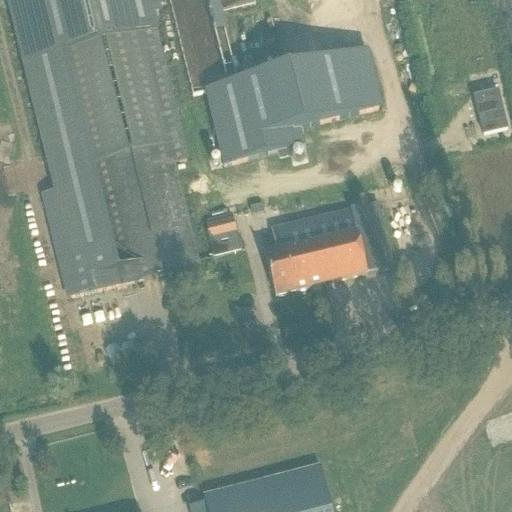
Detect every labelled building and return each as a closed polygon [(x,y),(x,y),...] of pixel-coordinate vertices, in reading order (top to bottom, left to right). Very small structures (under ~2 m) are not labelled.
[(186,163),(150,17),(157,15),(153,0),(10,0),(57,192),(45,195),(71,300),(199,268),(174,166),(186,163)] [(350,0),(206,0),(211,18),(188,24),(225,173),(305,153),(301,136),(380,117),(350,0)] [(263,252),(270,279),(275,299),(392,270),(376,205),(271,231),(275,249),(263,252)] [(237,235),(231,215),(206,220),(208,225),(205,226),(210,242),(237,235)] [(163,445),(174,443),(169,424),(159,427),(163,445)] [(204,504),(189,508),(189,511),(246,511),(240,488),(203,498),(204,504)]
